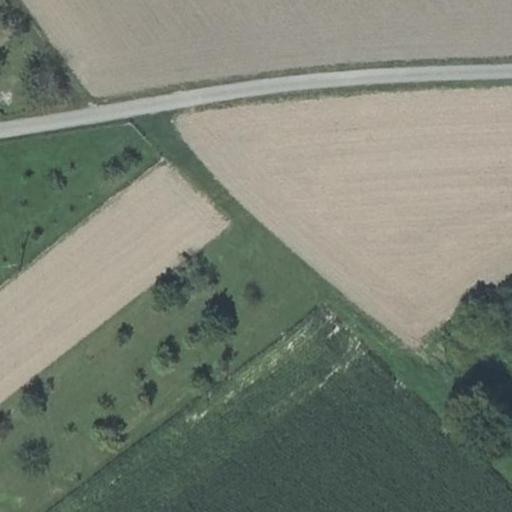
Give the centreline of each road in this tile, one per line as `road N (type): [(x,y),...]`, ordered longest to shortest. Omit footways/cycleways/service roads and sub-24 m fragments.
road 1 (track): [(511,72),(284,87),(0,131)]
road 2 (track): [(86,118),(16,0)]
